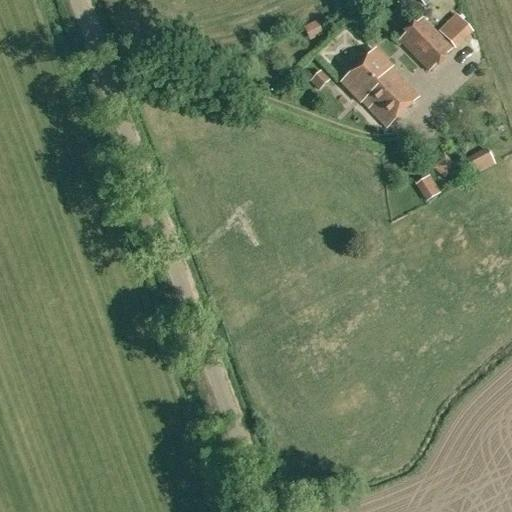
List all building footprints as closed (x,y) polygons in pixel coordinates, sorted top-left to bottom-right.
[(428,72),(451,49),(422,19),(398,41),(428,72)] [(316,23),(304,29),(310,41),(322,35),(316,23)] [(386,128),(418,98),(390,69),(392,68),(375,50),(341,83),(360,103),(361,102),(386,128)] [(328,82),(319,73),(310,83),(319,91),(328,82)] [(427,178),(417,185),(415,185),(426,202),(438,195),(427,178)]
